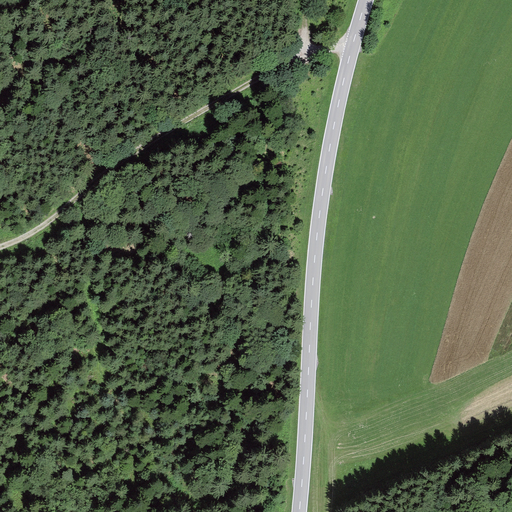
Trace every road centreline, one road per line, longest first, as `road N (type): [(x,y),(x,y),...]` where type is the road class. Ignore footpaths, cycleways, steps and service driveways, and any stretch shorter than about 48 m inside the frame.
road 1 (secondary): [(299,511),(320,209),(365,0)]
road 2 (track): [(351,46),(294,58),(131,153),(0,249)]
